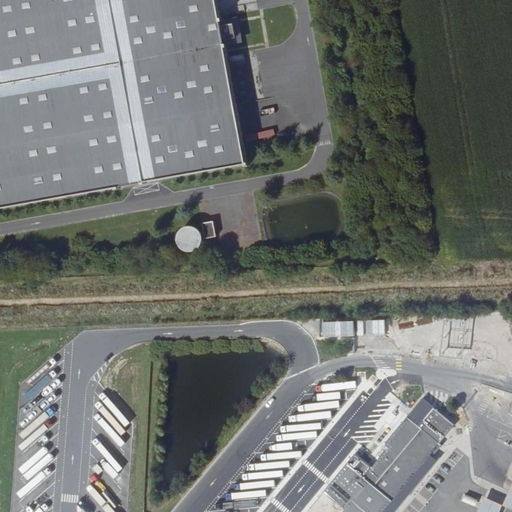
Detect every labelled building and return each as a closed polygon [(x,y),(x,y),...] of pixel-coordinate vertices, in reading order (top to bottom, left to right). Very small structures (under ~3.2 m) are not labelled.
[(0,0),(0,207),(247,163),(226,52),(222,30),(235,28),(234,22),(232,14),(220,16),(216,0),(0,0)] [(256,139),(274,135),(273,129),(255,133),(256,139)] [(200,248),(200,237),(214,237),(213,221),(200,221),(200,225),(177,226),(177,249),(200,248)] [(390,511),(445,446),(442,444),(457,425),(437,408),(421,426),(410,417),(389,443),(393,445),(374,468),(358,454),(327,492),(349,511),(347,511),(390,511)] [(464,495),(462,500),(474,505),(476,500),(464,495)] [(503,511),(507,506),(487,497),(480,511),(503,511)]
